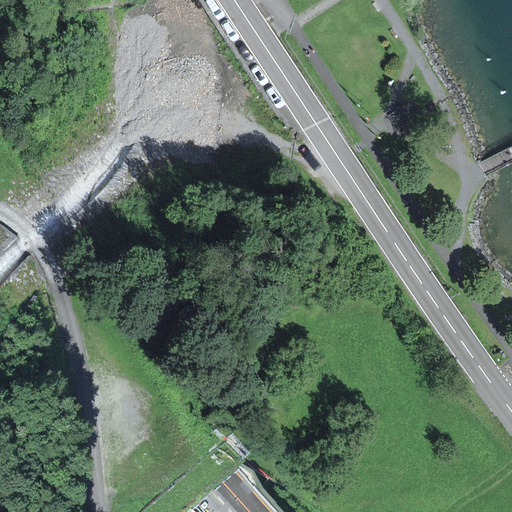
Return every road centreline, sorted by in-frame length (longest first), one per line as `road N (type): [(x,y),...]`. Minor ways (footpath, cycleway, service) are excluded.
road 1 (tertiary): [(235,0),(511,412)]
road 2 (motorway): [(233,511),(93,346),(0,215)]
road 3 (track): [(98,511),(75,319),(50,256),(0,207)]
road 4 (motorway): [(0,298),(169,511)]
